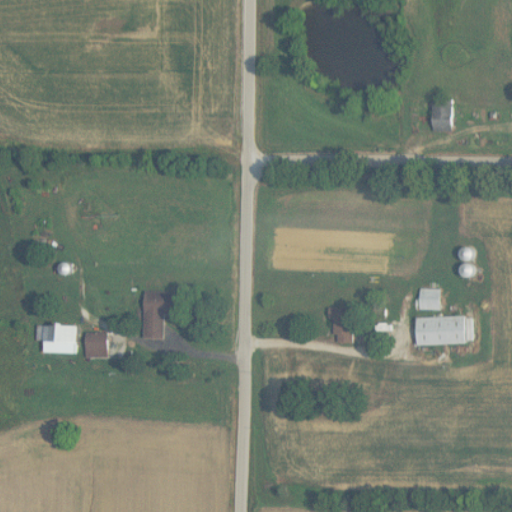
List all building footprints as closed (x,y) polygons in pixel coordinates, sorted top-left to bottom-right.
[(435,102),(435,131),(454,131),(454,102),(435,102)] [(441,289),(421,289),(421,310),(441,310),(441,289)] [(165,316),(181,316),(181,293),(145,292),(145,339),(165,339),(165,316)] [(355,344),(355,314),(336,314),(336,344),(355,344)] [(468,345),(468,318),(419,318),(419,345),(468,345)] [(44,325),(43,353),(78,354),(79,326),(44,325)] [(87,357),(108,357),(108,335),(87,335),(87,357)]
